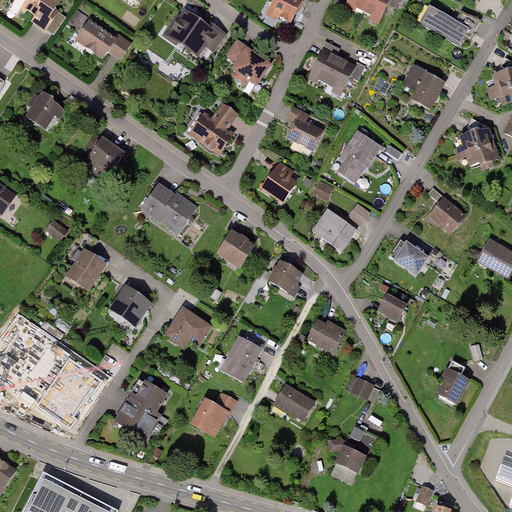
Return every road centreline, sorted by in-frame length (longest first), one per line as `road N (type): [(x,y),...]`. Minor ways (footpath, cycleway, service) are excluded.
road 1 (residential): [(334,287),(354,272),(511,11)]
road 2 (residential): [(224,195),(0,36)]
road 3 (primary): [(258,511),(72,458),(0,427)]
road 4 (residential): [(442,468),(334,287)]
road 5 (residential): [(297,58),(224,195)]
road 6 (residential): [(334,287),(224,195)]
road 7 (residential): [(442,468),(511,348)]
